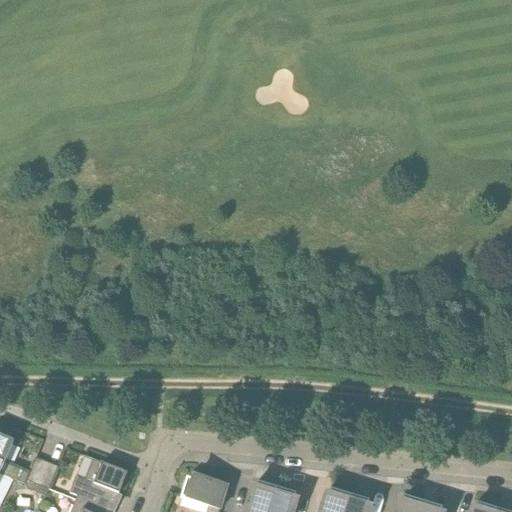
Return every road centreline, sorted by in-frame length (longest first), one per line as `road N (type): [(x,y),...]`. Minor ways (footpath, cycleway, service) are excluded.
road 1 (track): [(511,407),(333,385),(0,377)]
road 2 (residential): [(158,471),(171,444),(186,440),(511,475)]
road 3 (residential): [(158,471),(0,415)]
